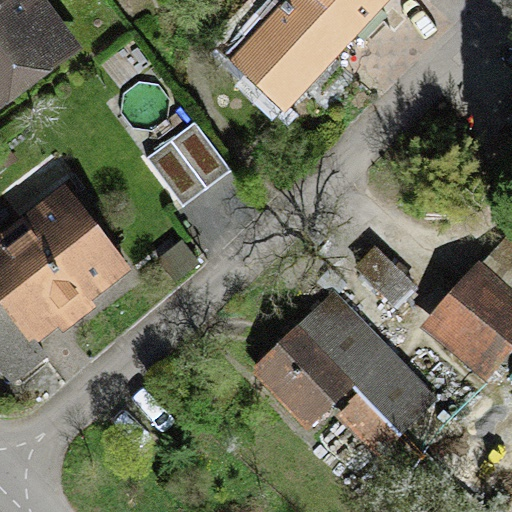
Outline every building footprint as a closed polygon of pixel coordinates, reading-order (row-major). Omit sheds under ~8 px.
[(0,0),(0,101),(67,52),(29,0),(0,0)] [(387,15),(370,0),(249,0),(212,41),(284,107),(353,32),(363,41),(387,15)] [(193,124),(146,159),(181,207),(229,172),(193,124)] [(44,356),(25,332),(116,266),(69,203),(8,248),(0,237),(0,364),(14,378),(44,356)] [(469,290),(453,308),(475,328),(491,309),(469,290)] [(434,402),(334,295),(307,321),(310,324),(260,370),(308,421),(349,383),(367,401),(349,418),(374,445),(392,428),(398,435),(434,402)]
